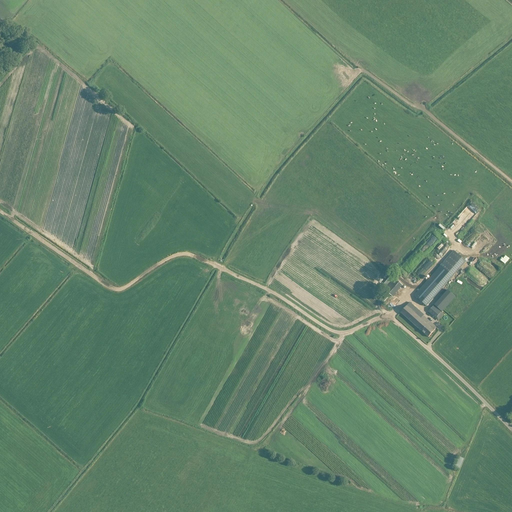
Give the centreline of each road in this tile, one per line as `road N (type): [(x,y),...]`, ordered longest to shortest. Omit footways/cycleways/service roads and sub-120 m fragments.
road 1 (track): [(387,316),(336,334),(279,295),(195,257),(167,261),(118,292),(0,211)]
road 2 (unclassified): [(511,430),(387,316)]
